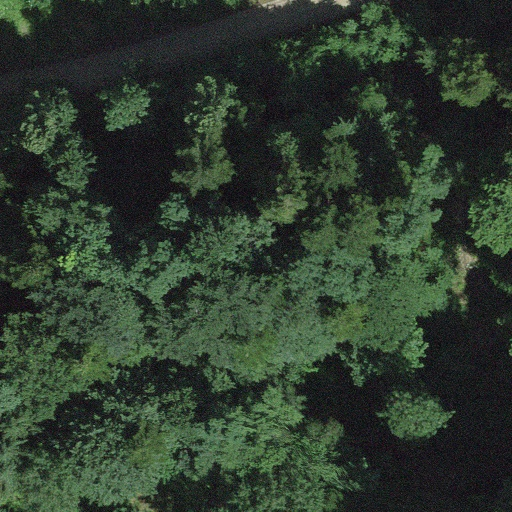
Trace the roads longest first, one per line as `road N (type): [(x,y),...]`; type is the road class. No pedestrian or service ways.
road 1 (track): [(348,0),(0,93)]
road 2 (track): [(0,501),(155,511)]
